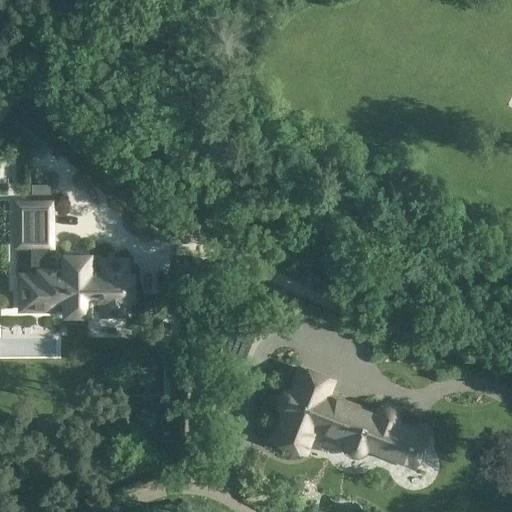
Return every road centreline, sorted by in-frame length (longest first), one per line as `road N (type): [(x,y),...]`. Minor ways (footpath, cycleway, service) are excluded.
road 1 (residential): [(511,367),(286,287),(202,241),(183,484)]
road 2 (track): [(202,241),(4,74)]
road 3 (track): [(99,0),(0,116)]
